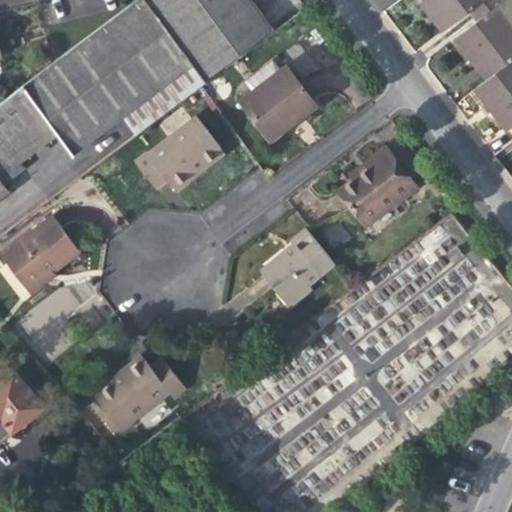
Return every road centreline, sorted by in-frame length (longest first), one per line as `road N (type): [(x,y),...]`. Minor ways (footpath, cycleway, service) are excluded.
road 1 (residential): [(410,83),(163,270)]
road 2 (residential): [(410,83),(511,215)]
